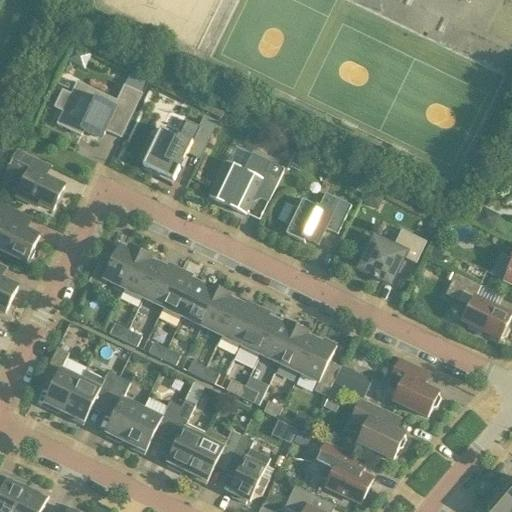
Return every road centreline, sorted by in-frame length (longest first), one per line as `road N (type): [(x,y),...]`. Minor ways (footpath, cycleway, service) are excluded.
road 1 (residential): [(0,393),(102,198),(121,198),(471,360),(511,390)]
road 2 (residential): [(175,511),(0,429)]
road 3 (residential): [(424,511),(511,404)]
